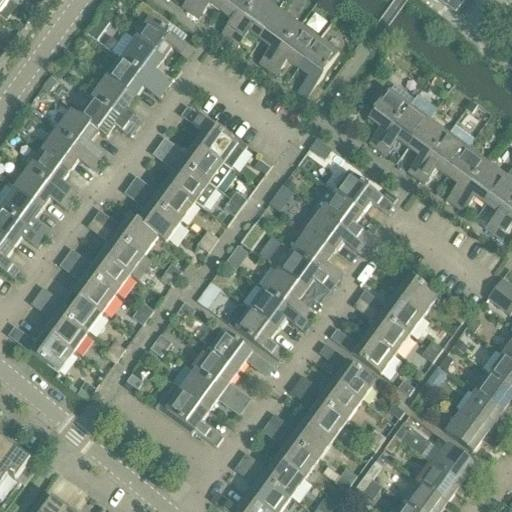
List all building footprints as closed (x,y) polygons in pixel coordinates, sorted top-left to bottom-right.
[(0,0),(0,16),(11,0),(0,0)] [(189,15),(200,0),(188,0),(182,9),(189,15)] [(220,13),(229,0),(200,0),(189,15),(198,21),(210,6),(220,13)] [(229,0),(220,13),(232,22),(221,38),(229,44),(259,0),(229,0)] [(259,42),(280,14),(260,0),(259,0),(229,44),(237,50),(248,34),(259,42)] [(331,0),(319,0),(315,6),(334,20),(343,8),(331,0)] [(434,0),(446,9),(452,0),(434,0)] [(135,42),(164,62),(172,51),(187,62),(194,53),(165,32),(170,26),(142,5),(135,15),(139,18),(144,30),(135,42)] [(280,14),(259,42),(271,51),(259,66),(267,71),(299,28),(280,14)] [(299,28),(267,71),(276,78),(287,63),(298,70),(317,45),(319,42),(299,28)] [(164,62),(135,42),(121,62),(165,93),(171,85),(155,73),(164,62)] [(339,57),(319,42),(317,45),(298,70),(309,79),(298,94),(307,101),(339,57)] [(107,81),(135,101),(143,90),(159,101),(165,93),(121,62),(107,81)] [(57,84),(50,79),(42,90),(49,96),(57,84)] [(135,101),(107,81),(92,100),(136,132),(142,123),(127,112),(135,101)] [(376,152),(409,108),(389,94),(368,122),(380,131),(369,146),(376,152)] [(92,100),(79,119),(78,120),(99,134),(98,135),(106,141),(115,129),(130,140),(136,132),(92,100)] [(409,108),(376,152),(386,158),(397,143),(407,151),(428,122),(409,108)] [(57,133),(100,165),(106,157),(91,146),(98,135),(99,134),(78,120),(79,119),(71,113),(57,133)] [(350,127),(356,119),(348,113),(342,121),(350,127)] [(241,149),(204,122),(197,131),(203,135),(195,146),(223,167),(232,173),(248,150),(243,146),(241,149)] [(415,180),(447,136),(428,122),(407,151),(419,159),(408,175),(415,180)] [(100,165),(57,133),(42,153),(70,174),(78,163),(94,174),(100,165)] [(447,136),(415,180),(424,187),(436,171),(446,179),(467,151),(447,136)] [(217,192),(232,173),(223,167),(195,146),(187,158),(181,153),(175,162),(213,189),(217,192)] [(467,151),(446,179),(458,188),(446,203),(455,209),(486,165),(467,151)] [(70,174),(42,153),(28,173),(71,205),(78,196),(62,185),(70,174)] [(255,170),(266,178),(273,168),(262,160),(255,170)] [(203,211),(217,192),(213,189),(175,162),(169,170),(175,174),(166,186),(189,202),(195,207),(196,206),(203,211)] [(505,179),(486,165),(455,209),(463,215),(474,200),(485,208),(505,179)] [(13,193),(41,213),(50,201),(66,213),(71,205),(28,173),(13,193)] [(393,207),(349,176),(334,197),(362,217),(371,205),(386,217),(393,207)] [(493,237),(511,211),(511,183),(505,179),(485,208),(496,216),(485,231),(493,237)] [(288,182),(283,189),(292,195),(297,188),(288,182)] [(147,201),(181,226),(195,207),(189,202),(166,186),(159,196),(153,192),(147,201)] [(334,197),(328,192),(314,211),(320,215),(364,247),(370,239),(355,228),(362,217),(334,197)] [(0,210),(0,212),(43,243),(49,235),(34,224),(41,213),(13,193),(0,210)] [(231,203),(242,210),(247,203),(237,195),(231,203)] [(274,200),(269,208),(281,217),(286,209),(274,200)] [(181,226),(147,201),(141,209),(147,213),(139,224),(138,225),(159,240),(166,246),(181,226)] [(242,210),(231,203),(226,210),(237,217),(242,210)] [(306,235),(334,256),(343,244),(358,255),(364,247),(320,215),(314,211),(300,231),(306,235)] [(511,211),(493,237),(502,243),(511,229),(511,211)] [(43,243),(0,212),(0,241),(14,251),(22,240),(37,251),(43,243)] [(144,259),(159,240),(138,225),(139,224),(131,218),(122,230),(117,226),(110,235),(135,253),(144,259)] [(203,242),(213,250),(219,242),(208,234),(203,242)] [(110,247),(102,258),(121,272),(138,285),(152,265),(144,259),(135,253),(110,235),(105,242),(110,247)] [(292,255),(336,286),(342,278),(327,266),(334,256),(306,235),(292,255)] [(14,251),(0,241),(0,271),(15,282),(21,274),(6,262),(14,251)] [(213,250),(203,242),(198,248),(209,256),(213,250)] [(336,286),(292,255),(278,274),(306,294),(315,283),(330,294),(336,286)] [(82,273),(116,298),(130,279),(121,272),(102,258),(94,269),(88,265),(82,273)] [(232,258),(226,266),(237,274),(243,265),(232,258)] [(167,275),(178,283),(183,276),(172,268),(167,275)] [(116,298),(82,273),(76,281),(82,286),(74,297),(102,318),(116,298)] [(306,294),(278,274),(264,293),(308,325),(314,316),(298,305),(306,294)] [(396,298),(424,319),(439,299),(405,274),(398,283),(404,287),(396,298)] [(178,283),(167,275),(161,282),(172,290),(178,283)] [(218,278),(212,286),(222,293),(228,285),(218,278)] [(494,292),(511,304),(511,290),(501,282),(494,292)] [(511,314),(511,304),(494,292),(487,301),(509,318),(511,314)] [(308,325),(264,293),(249,313),(278,334),(286,322),(302,333),(308,325)] [(205,296),(198,305),(208,313),(215,303),(205,296)] [(102,318),(74,297),(66,308),(60,303),(54,312),(72,325),(88,337),(102,318)] [(424,319),(396,298),(387,310),(382,305),(375,314),(410,339),(424,319)] [(185,306),(179,313),(190,321),(195,314),(185,306)] [(138,314),(149,322),(154,315),(143,307),(138,314)] [(249,313),(243,308),(236,311),(228,320),(229,328),(279,364),(286,355),(270,344),(278,334),(249,313)] [(451,319),(462,326),(467,319),(456,311),(451,319)] [(74,357),(88,337),(72,325),(54,312),(48,320),(54,324),(45,336),(73,356),(74,357)] [(149,322),(138,314),(133,321),(144,329),(149,322)] [(410,339),(375,314),(370,322),(375,326),(367,338),(396,358),(410,339)] [(480,326),(473,321),(466,330),(474,336),(480,326)] [(259,359),(219,331),(210,333),(203,343),(204,351),(210,355),(238,375),(246,364),(252,369),(259,359)] [(59,376),(74,357),(73,356),(45,336),(38,347),(32,342),(25,351),(59,376)] [(156,345),(166,353),(172,346),(161,338),(156,345)] [(396,358),(367,338),(359,348),(353,344),(347,353),(381,378),(396,358)] [(458,342),(452,350),(463,357),(468,350),(458,342)] [(427,351),(438,359),(443,352),(433,344),(427,351)] [(511,344),(502,358),(511,364),(511,344)] [(110,353),(121,361),(126,353),(115,345),(110,353)] [(166,353),(156,345),(150,352),(161,360),(166,353)] [(438,359),(427,351),(422,358),(433,366),(438,359)] [(121,361),(110,353),(105,360),(116,368),(121,361)] [(238,375),(210,355),(195,374),(230,399),(236,391),(230,386),(238,375)] [(452,363),(446,358),(438,369),(445,374),(452,363)] [(488,377),(511,394),(511,364),(502,358),(488,377)] [(332,384),(360,405),(375,384),(341,360),(334,369),(340,373),(332,384)] [(438,369),(431,378),(441,385),(447,376),(438,369)] [(230,399),(195,374),(181,394),(210,414),(218,403),(223,407),(230,399)] [(511,394),(488,377),(474,396),(502,415),(509,405),(511,406),(511,394)] [(127,385),(137,392),(143,385),(132,378),(127,385)] [(413,391),(402,383),(397,390),(408,398),(413,391)] [(360,405),(332,384),(324,395),(318,391),(312,400),(346,425),(360,405)] [(81,392),(92,400),(97,393),(86,385),(81,392)] [(210,414),(181,394),(170,385),(152,409),(192,438),(195,434),(216,450),(223,441),(201,425),(210,414)] [(502,415),(474,396),(460,415),(501,445),(507,437),(493,427),(502,415)] [(304,423),(332,444),(346,425),(312,400),(306,408),(312,412),(304,423)] [(404,415),(393,407),(387,414),(398,422),(404,415)] [(501,445),(460,415),(445,436),(472,455),(481,444),(494,453),(501,445)] [(332,444),(304,423),(296,434),(290,430),(284,438),(318,464),(332,444)] [(400,444),(421,460),(431,447),(403,426),(394,439),(400,444)] [(368,441),(379,449),(384,442),(374,434),(368,441)] [(318,464),(284,438),(278,447),(284,451),(276,462),(284,468),(304,484),(318,464)] [(400,444),(394,439),(384,452),(390,457),(400,444)] [(0,472),(1,473),(5,467),(15,452),(1,441),(0,441),(0,472)] [(379,449),(368,441),(363,448),(374,456),(379,449)] [(433,468),(466,493),(472,484),(466,479),(475,468),(448,448),(433,468)] [(16,484),(31,463),(15,452),(5,467),(1,473),(0,472),(0,511),(2,511),(20,488),(16,484)] [(262,468),(255,478),(289,503),(304,484),(284,468),(276,462),(268,472),(262,468)] [(374,465),(364,479),(370,483),(381,470),(374,465)] [(466,493),(433,468),(419,488),(424,491),(446,507),(454,496),(460,500),(466,493)] [(340,480),(350,488),(356,480),(345,473),(340,480)] [(256,490),(247,501),(261,511),(283,511),(289,503),(255,478),(250,485),(256,490)] [(364,479),(355,491),(361,496),(370,483),(364,479)] [(350,488),(340,480),(335,487),(346,495),(350,488)] [(404,508),(410,511),(442,511),(446,507),(424,491),(419,488),(404,508)] [(66,511),(67,511),(53,501),(45,511),(66,511)] [(261,511),(247,501),(240,511),(234,507),(230,511),(261,511)]
